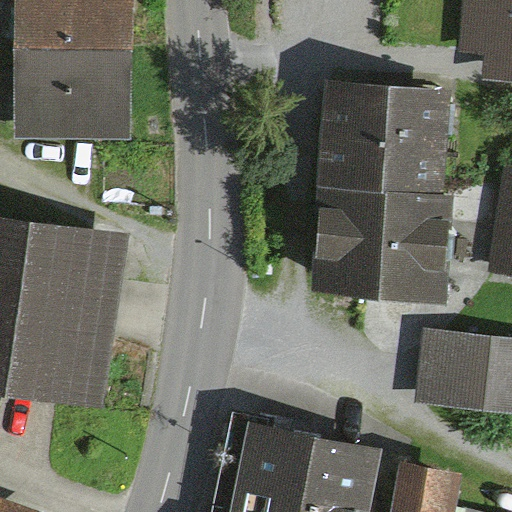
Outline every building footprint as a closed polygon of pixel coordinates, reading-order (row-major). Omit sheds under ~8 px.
[(131,0),(15,0),(15,76),(14,127),(130,129),(131,0)] [(511,0),(466,0),(463,46),(487,48),(485,63),(511,65),(511,0)] [(453,78),(327,70),(319,176),(312,277),(379,282),(445,287),(453,78)] [(511,164),(504,163),(490,263),(511,266),(511,164)] [(0,377),(98,393),(128,213),(0,192),(0,377)] [(511,333),(422,324),(414,397),(511,407),(511,333)] [(366,511),(381,446),(248,417),(226,511),(366,511)] [(453,511),(465,457),(395,443),(383,511),(453,511)] [(0,511),(52,511),(55,503),(0,484),(0,511)]
